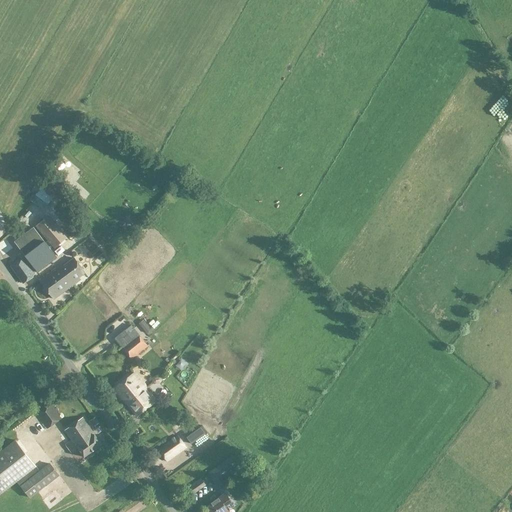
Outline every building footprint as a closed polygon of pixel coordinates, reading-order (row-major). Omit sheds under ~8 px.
[(499,122),(511,114),(511,107),(503,93),(487,103),(499,122)] [(35,196),(46,205),(47,205),(63,186),(51,176),(46,182),(35,196)] [(23,214),(30,220),(40,208),(32,202),(23,214)] [(55,248),(67,237),(48,215),(36,226),(55,248)] [(129,220),(122,226),(126,230),(133,224),(129,220)] [(14,242),(24,256),(25,255),(38,272),(57,257),(45,241),(34,226),(14,242)] [(23,284),(35,274),(23,256),(10,265),(23,284)] [(85,273),(74,258),(72,260),(71,259),(69,260),(70,262),(61,268),(59,266),(40,280),(54,299),(80,280),(79,277),(85,273)] [(152,329),(144,319),(139,324),(146,333),(152,329)] [(115,338),(122,347),(138,334),(131,326),(115,338)] [(138,334),(122,347),(132,359),(147,346),(138,334)] [(127,403),(146,387),(144,384),(135,372),(114,388),(124,400),(127,403)] [(146,387),(127,403),(137,416),(156,401),(146,389),(145,388),(146,387)] [(50,400),(34,412),(47,430),(63,418),(50,400)] [(94,426),(100,422),(96,416),(90,420),(94,426)] [(82,418),(70,426),(65,430),(84,457),(102,445),(82,418)] [(201,426),(191,433),(196,440),(206,433),(201,426)] [(191,444),(196,440),(191,433),(186,437),(191,444)] [(167,462),(187,447),(178,435),(158,449),(167,462)] [(29,479),(39,471),(16,441),(0,453),(0,494),(17,482),(20,486),(29,479)] [(208,473),(218,487),(243,469),(233,455),(208,473)] [(20,486),(27,494),(30,499),(60,475),(50,463),(39,471),(29,479),(20,486)] [(190,497),(206,485),(201,478),(185,490),(190,497)] [(206,509),(208,511),(227,511),(228,511),(224,507),(231,502),(225,494),(219,499),(218,498),(211,504),(212,504),(206,509)]
